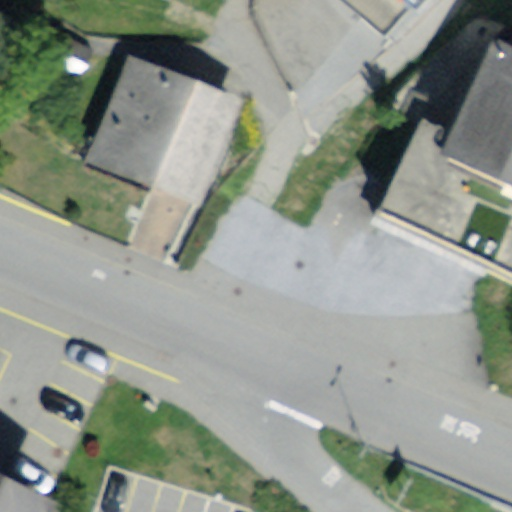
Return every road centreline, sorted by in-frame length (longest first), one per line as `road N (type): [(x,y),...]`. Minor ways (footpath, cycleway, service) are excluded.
road 1 (tertiary): [(0,250),(269,363)]
road 2 (tertiary): [(269,363),(511,462)]
road 3 (residential): [(349,511),(290,450),(269,363)]
